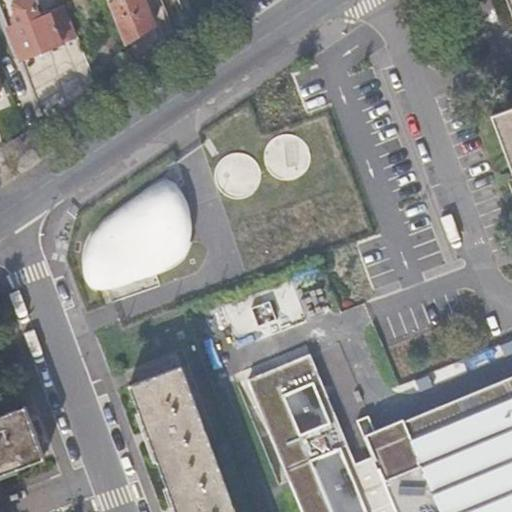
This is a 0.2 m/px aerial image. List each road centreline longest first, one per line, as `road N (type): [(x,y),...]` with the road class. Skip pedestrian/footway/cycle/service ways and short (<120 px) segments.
road 1 (tertiary): [(3,214),(341,0)]
road 2 (residential): [(3,214),(96,472)]
